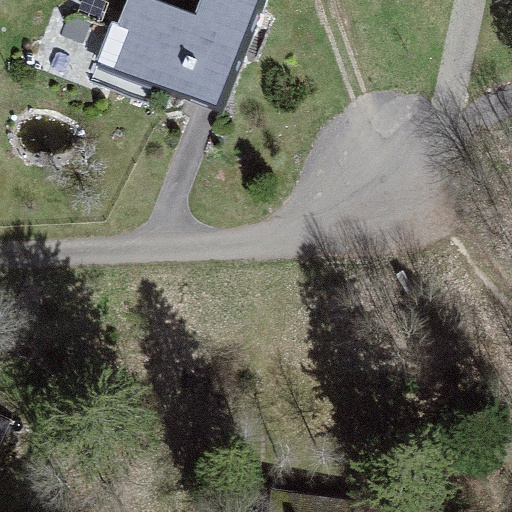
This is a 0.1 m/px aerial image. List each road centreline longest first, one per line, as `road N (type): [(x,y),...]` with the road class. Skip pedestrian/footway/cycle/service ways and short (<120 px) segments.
road 1 (residential): [(0,267),(232,255),(317,241),(395,201),(448,140)]
road 2 (track): [(448,140),(361,101),(328,0)]
